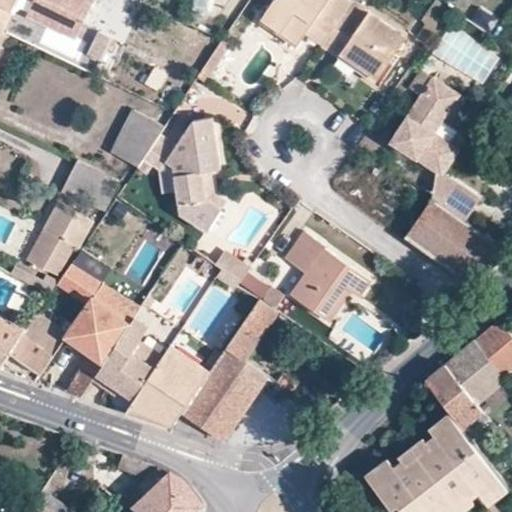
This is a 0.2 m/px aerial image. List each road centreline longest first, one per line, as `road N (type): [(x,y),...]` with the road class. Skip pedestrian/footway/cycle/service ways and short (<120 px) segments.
road 1 (tertiary): [(232,509),(184,457),(0,395)]
road 2 (tertiary): [(338,442),(511,282)]
road 3 (tertiary): [(338,442),(232,509)]
